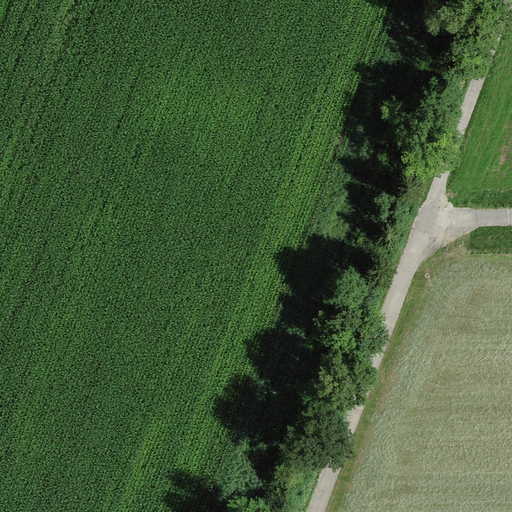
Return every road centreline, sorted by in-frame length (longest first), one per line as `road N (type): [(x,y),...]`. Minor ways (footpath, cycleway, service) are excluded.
road 1 (track): [(317,511),(427,212)]
road 2 (track): [(427,212),(507,0)]
